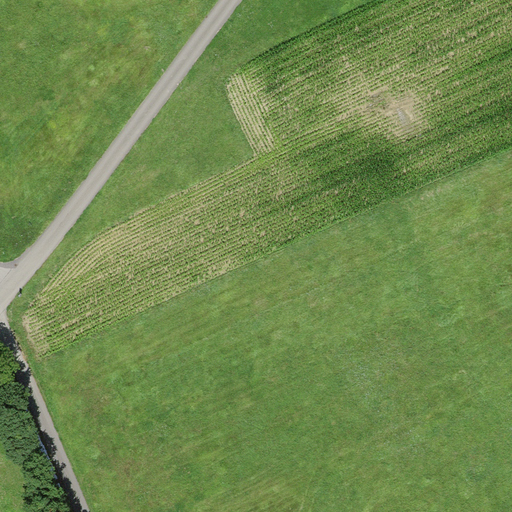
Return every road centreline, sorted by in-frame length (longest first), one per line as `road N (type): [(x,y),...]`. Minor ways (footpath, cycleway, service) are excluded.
road 1 (unclassified): [(225,0),(0,291)]
road 2 (track): [(0,316),(75,511)]
